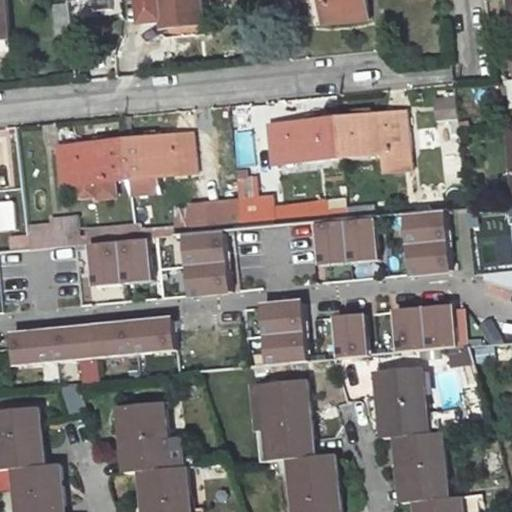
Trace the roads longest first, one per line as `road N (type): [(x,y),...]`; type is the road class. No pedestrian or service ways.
road 1 (residential): [(511,312),(484,306),(453,282),(0,327)]
road 2 (residential): [(0,108),(423,77)]
